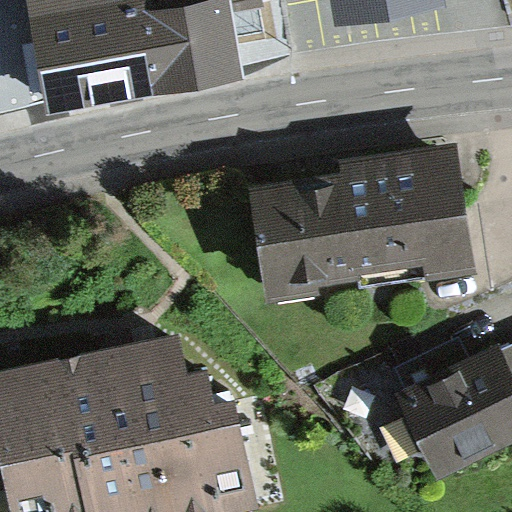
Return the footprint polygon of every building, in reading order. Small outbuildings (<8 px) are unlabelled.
[(30,0),(52,114),(249,77),(237,15),(270,9),(268,0),(30,0)] [(334,0),(338,24),(445,5),(444,0),(334,0)] [(377,266),(475,252),(458,140),(257,169),(274,286),(317,280),(315,264),(360,258),(361,268),(377,266)] [(95,511),(129,511),(251,488),(228,370),(208,374),(203,349),(180,353),(175,327),(0,361),(0,404),(21,511),(40,511),(93,502),(95,511)] [(394,377),(435,463),(511,425),(511,340),(506,343),(499,327),(394,377)]
